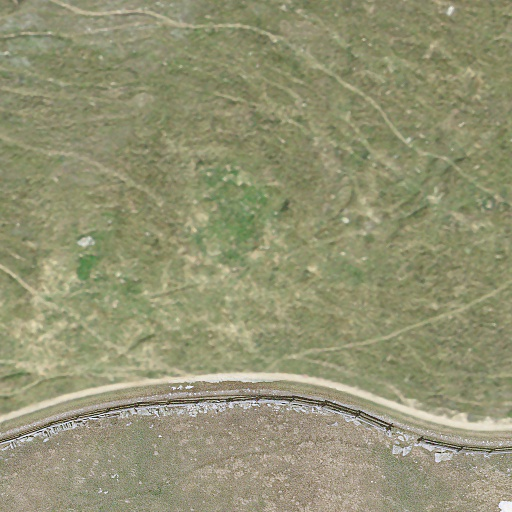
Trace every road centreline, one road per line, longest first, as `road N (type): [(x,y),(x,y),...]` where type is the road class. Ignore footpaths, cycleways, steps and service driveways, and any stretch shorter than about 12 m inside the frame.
road 1 (track): [(188,384),(482,425),(511,421)]
road 2 (track): [(0,433),(188,384)]
